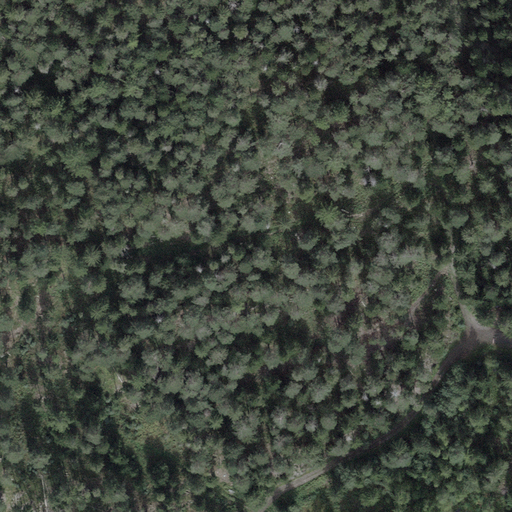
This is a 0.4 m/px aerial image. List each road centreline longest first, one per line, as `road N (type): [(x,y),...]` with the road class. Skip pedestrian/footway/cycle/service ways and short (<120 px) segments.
road 1 (trunk): [(278,511),(121,364),(0,214)]
road 2 (track): [(511,342),(476,338),(454,353),(396,428),(280,490),(259,511)]
